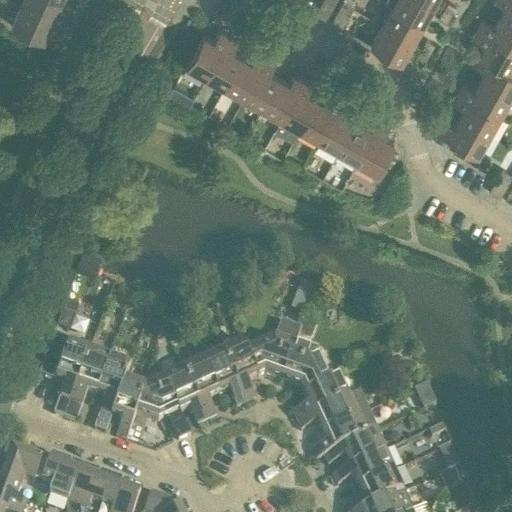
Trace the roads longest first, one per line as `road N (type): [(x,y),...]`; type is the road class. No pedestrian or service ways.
road 1 (residential): [(511,230),(430,181),(392,79),(247,0)]
road 2 (tertiary): [(153,0),(98,100),(0,328)]
road 3 (residential): [(201,511),(192,486),(0,410)]
